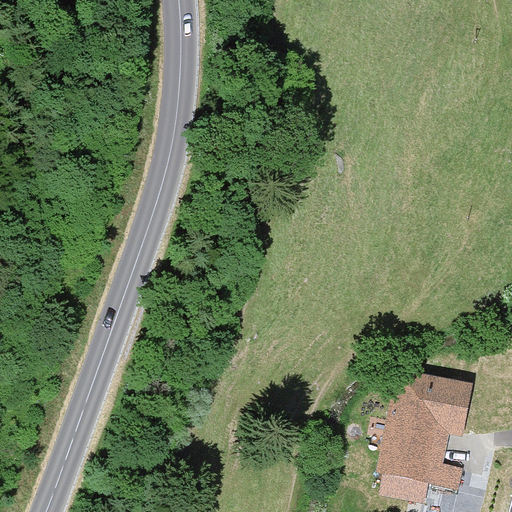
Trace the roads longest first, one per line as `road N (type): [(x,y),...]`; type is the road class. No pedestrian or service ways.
road 1 (track): [(275,0),(244,293),(143,511)]
road 2 (tertiary): [(178,0),(180,79),(165,171),(46,511)]
